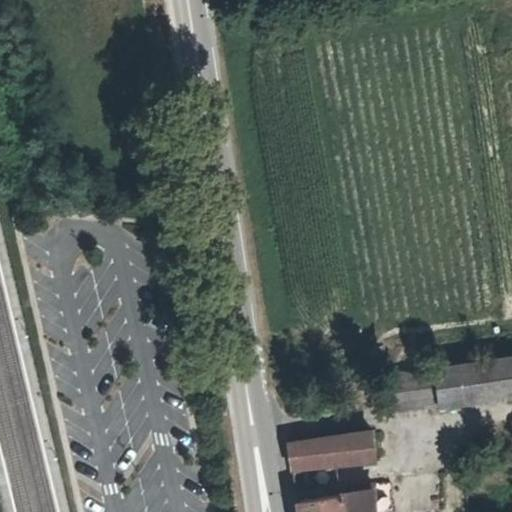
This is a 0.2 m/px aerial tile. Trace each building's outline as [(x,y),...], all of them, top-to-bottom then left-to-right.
[(511,382),(508,356),(433,368),(438,404),(438,407),(511,396),(511,382)] [(433,368),(387,374),(388,412),(438,404),(433,368)] [(371,430),(288,443),(291,468),(337,464),(374,460),(371,430)] [(337,464),(291,468),(297,502),(342,495),(337,464)] [(342,495),(297,502),(298,511),(374,511),(373,489),(342,495)]
